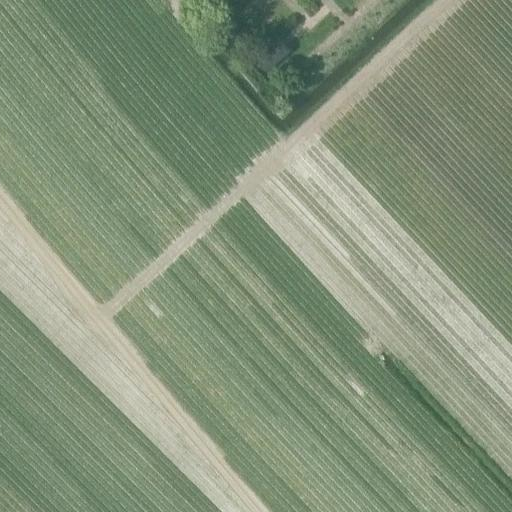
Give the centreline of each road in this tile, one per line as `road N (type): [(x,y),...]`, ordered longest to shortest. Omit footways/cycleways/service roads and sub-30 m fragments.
road 1 (track): [(100,318),(447,0)]
road 2 (track): [(262,511),(0,197)]
